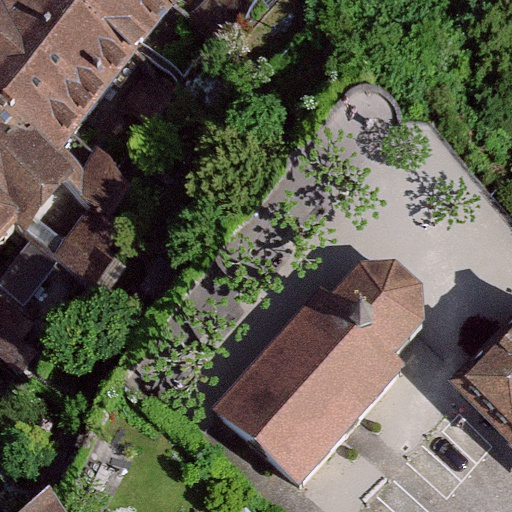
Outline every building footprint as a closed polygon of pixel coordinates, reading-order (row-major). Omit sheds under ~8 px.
[(0,0),(0,100),(63,151),(140,55),(70,0),(0,0)] [(70,0),(140,55),(176,8),(166,0),(70,0)] [(0,100),(0,191),(29,216),(41,226),(87,170),(63,151),(0,100)] [(0,250),(29,216),(0,191),(0,250)] [(395,270),(359,272),(332,303),(322,294),(212,416),(297,492),(403,374),(393,365),(424,330),(423,296),(395,270)] [(511,350),(459,401),(511,452),(511,451),(511,350)] [(62,511),(46,492),(24,511),(62,511)]
